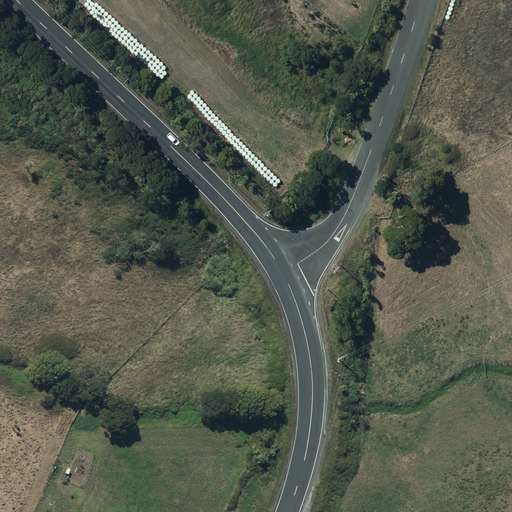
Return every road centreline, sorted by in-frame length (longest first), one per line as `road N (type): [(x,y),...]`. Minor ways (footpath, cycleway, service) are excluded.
road 1 (secondary): [(283,273),(16,0)]
road 2 (tertiary): [(283,273),(329,239),(354,197),(421,0)]
road 3 (secondary): [(288,511),(313,402),(302,322),(283,273)]
